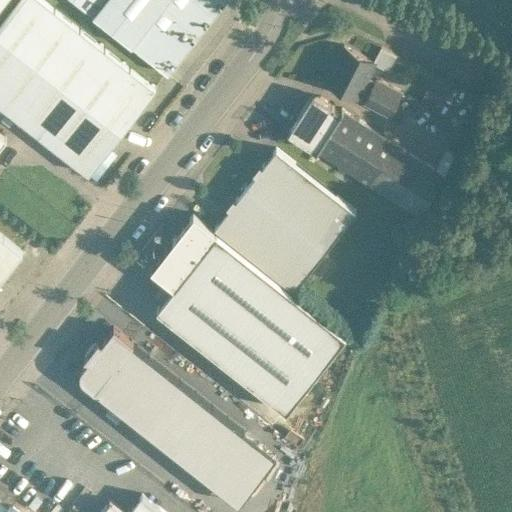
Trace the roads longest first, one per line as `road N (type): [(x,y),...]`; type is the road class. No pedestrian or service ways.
road 1 (tertiary): [(0,379),(265,39),(278,0)]
road 2 (unclassified): [(488,63),(359,0)]
